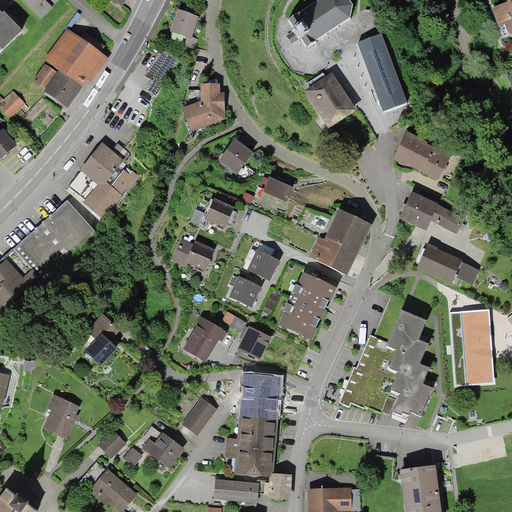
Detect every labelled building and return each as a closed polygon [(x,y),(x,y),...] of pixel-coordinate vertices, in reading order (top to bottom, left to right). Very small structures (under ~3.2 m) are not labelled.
[(45,0),(22,0),(41,19),(53,7),(45,0)] [(348,0),(320,0),(288,21),(295,32),(288,37),(292,44),(300,39),(306,48),(351,19),(353,7),(348,0)] [(511,2),(492,12),(499,27),(506,24),(510,34),(511,33),(511,2)] [(188,14),(179,11),(171,32),(188,38),(186,45),(194,48),(197,40),(192,38),(199,18),(188,14)] [(1,15),(0,13),(0,54),(23,34),(6,16),(4,13),(1,15)] [(109,59),(68,29),(45,61),(60,72),(45,93),(59,102),(69,109),(89,82),(91,84),(109,59)] [(381,36),(357,46),(376,96),(383,114),(407,105),(381,36)] [(167,53),(159,53),(144,77),(152,81),(146,91),(157,98),(179,60),(167,53)] [(57,73),(45,65),(33,81),(45,90),(57,73)] [(310,88),(305,92),(329,130),(356,112),(345,94),(333,75),(326,79),(323,74),(307,84),(310,88)] [(192,131),(225,120),(224,94),(220,94),(220,86),(202,86),(203,91),(188,91),(188,108),(184,109),(192,131)] [(0,108),(10,119),(26,104),(14,91),(4,101),(0,97),(0,108)] [(0,132),(0,160),(17,146),(9,136),(4,129),(0,133),(0,132)] [(451,154),(407,134),(395,159),(439,180),(451,154)] [(253,154),(236,140),(226,152),(218,162),(236,176),(253,154)] [(105,219),(141,177),(132,170),(129,174),(124,171),(113,184),(108,179),(129,154),(119,145),(113,153),(103,145),(67,188),(105,219)] [(294,188),(270,178),(264,190),(258,188),(255,195),(261,198),(260,199),(262,200),(259,207),(268,211),(271,204),(274,205),(285,210),(294,188)] [(254,197),(245,194),(242,201),(251,204),(254,197)] [(464,220),(439,206),(412,194),(401,220),(416,226),(427,231),(431,221),(457,234),(464,220)] [(207,209),(198,205),(191,221),(204,227),(207,221),(223,228),(229,216),(233,207),(213,198),(207,209)] [(11,251),(15,255),(0,268),(0,312),(5,318),(18,307),(14,302),(43,277),(46,280),(97,236),(68,202),(11,251)] [(352,266),(371,227),(340,210),(325,241),(319,238),(310,258),(347,275),(352,266)] [(193,245),(181,240),(171,262),(186,269),(188,265),(204,272),(209,263),(215,251),(194,241),(193,245)] [(463,261),(429,246),(418,269),(453,284),(456,277),(473,285),(479,271),(462,263),(463,261)] [(280,261),(257,251),(247,272),(270,283),(277,270),(280,261)] [(304,275),(298,287),(296,286),(283,313),(285,314),(279,327),(311,343),(337,291),(304,275)] [(262,288),(239,277),(238,279),(233,277),(229,285),(234,288),(229,298),(251,309),(258,296),(262,288)] [(227,312),(223,320),(231,325),(231,326),(242,332),(247,324),(227,312)] [(427,323),(402,312),(389,342),(387,346),(396,350),(388,367),(399,372),(381,411),(392,416),(393,413),(402,417),(403,414),(409,417),(411,413),(420,417),(431,390),(422,386),(424,383),(430,369),(420,365),(428,345),(419,341),(419,339),(427,323)] [(457,384),(493,381),(488,312),(452,314),(457,384)] [(120,331),(103,315),(87,332),(95,339),(84,350),(101,366),(116,350),(109,343),(120,331)] [(228,334),(202,318),(183,350),(206,364),(213,351),(220,340),(223,342),(228,334)] [(272,338),(249,326),(248,328),(246,327),(240,339),(243,341),(238,349),(260,361),(266,350),(272,338)] [(389,342),(370,335),(356,368),(354,368),(339,405),(349,409),(351,404),(366,410),(367,409),(380,414),(381,411),(399,372),(388,367),(396,350),(387,346),(389,342)] [(34,362),(24,362),(24,371),(33,371),(34,362)] [(10,375),(0,372),(0,414),(0,415),(10,375)] [(233,475),(271,478),(271,475),(273,475),(280,379),(244,376),(239,441),(227,440),(226,458),(234,458),(233,475)] [(80,407),(53,395),(47,409),(51,411),(42,430),(67,441),(79,416),(76,415),(80,407)] [(218,409),(203,398),(183,425),(198,436),(218,409)] [(142,440),(147,443),(143,450),(158,461),(155,466),(163,471),(167,466),(170,468),(184,449),(174,441),(163,433),(162,434),(152,427),(142,440)] [(127,444),(113,430),(98,446),(112,459),(127,444)] [(143,457),(133,448),(123,459),(133,468),(143,457)] [(107,471),(97,463),(81,482),(91,490),(89,492),(106,506),(109,503),(120,511),(122,511),(137,495),(123,482),(108,470),(107,471)] [(436,467),(401,472),(407,511),(442,511),(439,489),(436,467)] [(273,475),(271,475),(271,478),(269,499),(291,501),(292,476),(281,476),(273,475)] [(247,483),(216,480),(214,499),(258,503),(260,484),(247,483)] [(351,489),(307,491),(308,511),(338,511),(351,511),(361,511),(360,490),(351,491),(351,489)] [(33,511),(5,491),(0,499),(0,511),(33,511)]
